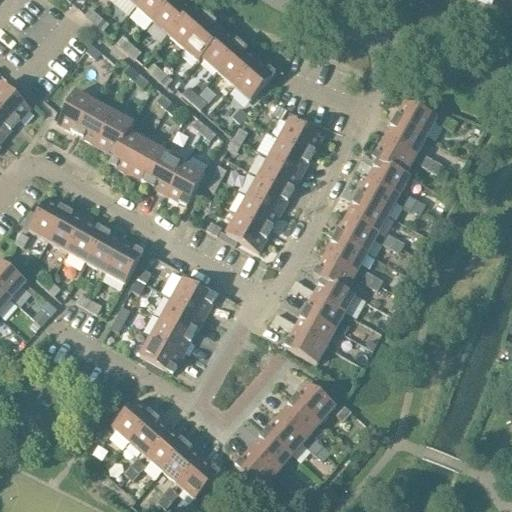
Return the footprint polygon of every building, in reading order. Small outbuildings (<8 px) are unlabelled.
[(122,0),(135,11),(144,0),(122,0)] [(151,26),(173,0),(144,0),(135,11),(151,26)] [(193,12),(192,11),(179,0),(173,0),(151,26),(168,40),(193,12)] [(511,21),(511,0),(497,0),(497,1),(496,1),(491,13),(511,21)] [(182,53),(210,21),(195,7),(192,11),(193,12),(168,40),(182,53)] [(98,20),(89,12),(83,19),(92,27),(98,20)] [(107,28),(98,20),(92,27),(101,35),(107,28)] [(200,62),(225,34),(210,21),(182,53),(198,67),(201,63),(200,62)] [(217,76),(241,48),(225,34),(200,62),(201,63),(217,76)] [(131,48),(122,40),(116,48),(125,55),(131,48)] [(140,56),(131,48),(125,55),(134,63),(140,56)] [(233,90),(257,62),(241,48),(217,76),(233,90)] [(100,56),(91,49),(85,56),(94,63),(100,56)] [(250,105),(274,77),(257,62),(233,90),(250,105)] [(162,76),(153,68),(147,75),(156,83),(162,76)] [(138,78),(130,70),(124,77),(132,85),(138,78)] [(171,84),(162,76),(156,83),(165,91),(171,84)] [(147,86),(138,78),(132,85),(141,93),(147,86)] [(30,113),(2,88),(0,90),(0,117),(15,130),(30,113)] [(196,100),(188,92),(182,98),(190,106),(196,100)] [(76,139),(95,106),(75,95),(56,128),(76,139)] [(171,106),(162,99),(156,105),(165,113),(171,106)] [(205,108),(196,100),(190,106),(199,114),(205,108)] [(425,143),(437,123),(404,104),(393,124),(425,143)] [(96,150),(114,117),(95,106),(76,139),(96,150)] [(180,114),(171,106),(165,113),(174,121),(180,114)] [(281,123),(285,116),(286,115),(275,109),(271,117),(281,123)] [(246,119),(239,113),(232,120),(239,127),(246,119)] [(15,130),(0,117),(0,145),(1,146),(15,130)] [(114,160),(128,136),(133,127),(114,117),(96,150),(113,159),(114,160)] [(453,134),(457,126),(446,120),(441,128),(453,134)] [(206,130),(197,123),(191,129),(200,137),(206,130)] [(311,162),(322,142),(289,124),(278,143),(311,162)] [(415,162),(425,143),(393,124),(382,143),(415,162)] [(215,138),(206,130),(200,137),(209,145),(215,138)] [(241,148),(247,137),(239,132),(232,143),(241,148)] [(146,146),(128,136),(114,160),(113,159),(108,168),(128,179),(146,146)] [(234,159),(241,148),(232,143),(226,154),(234,159)] [(300,181),(311,162),(278,143),(268,163),(300,181)] [(405,180),(415,162),(382,143),(371,163),(375,165),(375,164),(404,180),(405,180)] [(147,189),(165,156),(146,146),(128,179),(147,189)] [(166,200),(184,167),(165,156),(147,189),(166,200)] [(426,174),(432,164),(423,160),(418,170),(426,174)] [(290,199),(300,181),(268,163),(257,181),(290,199)] [(398,202),(409,182),(405,180),(404,180),(375,164),(375,165),(365,183),(398,202)] [(440,169),(432,164),(426,174),(435,179),(440,169)] [(185,211),(203,178),(184,167),(166,200),(185,211)] [(219,186),(225,175),(217,170),(211,181),(219,186)] [(214,197),(219,186),(211,181),(205,192),(214,197)] [(279,219),(290,199),(257,181),(246,201),(279,219)] [(398,202),(365,183),(354,202),(388,220),(398,202)] [(409,215),(415,205),(406,200),(401,210),(409,215)] [(269,237),(279,219),(246,201),(236,219),(269,237)] [(48,246),(66,213),(46,202),(28,235),(48,246)] [(377,239),(388,220),(354,202),(344,221),(377,239)] [(418,220),(423,210),(415,205),(409,215),(418,220)] [(67,257),(85,224),(66,213),(48,246),(67,257)] [(257,257),(269,237),(236,219),(225,239),(257,257)] [(366,259),(377,239),(344,221),(333,240),(366,259)] [(86,267),(104,235),(85,224),(67,257),(86,267)] [(216,241),(220,233),(210,227),(205,235),(216,241)] [(105,278),(123,245),(104,235),(86,267),(105,278)] [(389,252),(394,242),(386,237),(380,247),(389,252)] [(22,253),(28,242),(20,238),(14,249),(22,253)] [(355,278),(366,259),(333,240),(323,259),(355,278)] [(397,257),(403,247),(394,242),(389,252),(397,257)] [(124,288),(142,256),(123,245),(105,278),(124,288)] [(345,296),(355,278),(323,259),(311,279),(319,284),(320,282),(345,297),(346,296),(345,296)] [(27,287),(0,263),(0,292),(12,303),(27,287)] [(145,288),(150,277),(143,273),(137,283),(145,288)] [(367,290),(373,281),(364,276),(359,286),(367,290)] [(50,285),(41,277),(36,283),(45,291),(50,285)] [(376,295),(381,285),(373,281),(367,290),(376,295)] [(344,318),(354,300),(346,296),(345,297),(320,282),(319,284),(312,296),(301,290),(297,297),(309,303),(311,299),(344,318)] [(138,299),(145,288),(137,283),(130,294),(138,299)] [(204,321),(215,301),(183,283),(172,303),(204,321)] [(59,293),(50,285),(45,291),(54,300),(59,293)] [(297,297),(301,290),(301,289),(294,285),(287,297),(295,301),(297,297)] [(0,316),(12,303),(0,292),(0,316)] [(85,312),(89,304),(79,298),(74,306),(85,312)] [(311,299),(309,303),(301,316),(335,335),(344,318),(311,299)] [(204,321),(172,303),(161,321),(194,340),(204,321)] [(96,318),(100,310),(89,304),(85,312),(96,318)] [(49,320),(56,313),(47,305),(41,313),(42,314),(34,323),(41,329),(49,320)] [(123,326),(129,316),(122,311),(115,322),(123,326)] [(335,335),(301,316),(294,329),(283,323),(278,330),(290,337),(292,333),(325,352),(335,335)] [(276,335),(278,330),(283,323),(275,319),(269,331),(276,335)] [(183,359),(194,340),(161,321),(150,341),(183,359)] [(117,337),(123,326),(115,322),(109,333),(117,337)] [(292,333),(290,337),(282,351),(315,369),(325,352),(292,333)] [(172,379),(183,359),(150,341),(139,361),(172,379)] [(335,411),(307,386),(292,403),(320,428),(335,411)] [(320,428),(292,403),(278,419),(306,444),(320,428)] [(129,447),(154,419),(137,404),(112,432),(129,447)] [(343,426),(350,417),(344,412),(336,420),(343,426)] [(145,461),(170,433),(154,419),(129,447),(145,461)] [(306,444),(278,419),(263,436),(292,461),(306,444)] [(103,447),(111,438),(104,432),(96,441),(103,447)] [(162,476),(186,447),(170,433),(145,461),(162,476)] [(292,461),(263,436),(249,452),(278,476),(292,461)] [(315,460),(323,451),(315,445),(308,454),(315,460)] [(178,490),(202,461),(186,447),(162,476),(178,490)] [(322,466),(330,457),(323,451),(315,460),(322,466)] [(278,476),(249,452),(234,468),(263,493),(278,476)] [(194,504),(219,476),(202,461),(178,490),(194,504)] [(145,470),(136,463),(130,470),(139,478),(145,470)] [(139,478),(130,470),(124,477),(133,485),(139,478)] [(286,493),(294,483),(287,477),(279,486),(286,493)] [(293,499),(301,490),(294,483),(286,493),(293,499)] [(177,499),(168,491),(162,499),(171,506),(177,499)] [(166,511),(171,506),(162,499),(156,506),(163,511),(166,511)]
